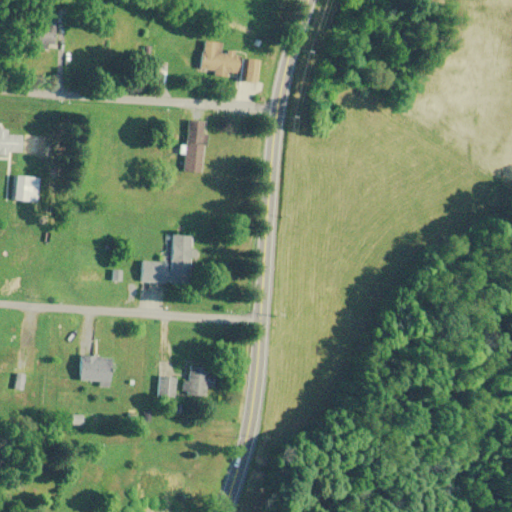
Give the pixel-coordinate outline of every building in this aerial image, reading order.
[(221,43),(202,41),(199,72),(239,76),(238,81),(256,83),(259,57),(220,53),(221,43)] [(21,132),(0,132),(0,153),(21,154),(21,132)] [(184,172),(201,172),(203,135),(185,134),(184,172)] [(9,175),(7,200),(36,203),(38,177),(9,175)] [(140,261),(139,283),(189,284),(190,234),(169,234),(168,262),(140,261)] [(0,369),(27,370),(27,352),(0,351),(0,369)] [(110,358),(78,358),(78,381),(99,381),(99,386),(110,386),(110,358)] [(208,396),(208,387),(213,387),(212,366),(187,367),(187,380),(180,380),(181,397),(208,396)] [(175,377),(158,377),(158,398),(175,398),(175,377)] [(157,511),(158,510),(163,511),(170,477),(143,472),(134,511),(157,511)]
